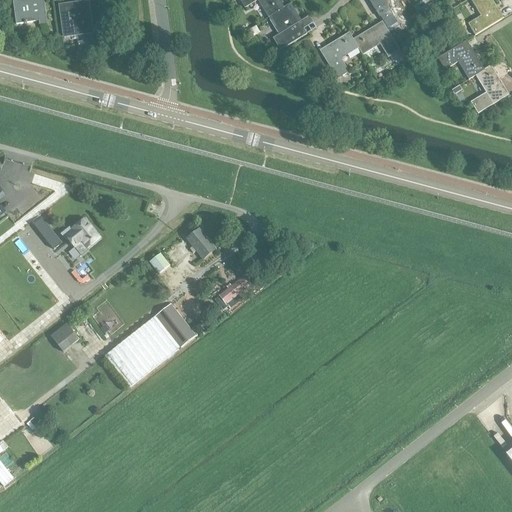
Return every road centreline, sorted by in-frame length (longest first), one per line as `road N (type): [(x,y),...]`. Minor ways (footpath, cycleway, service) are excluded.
road 1 (secondary): [(511,210),(165,116)]
road 2 (unclassified): [(252,220),(0,145)]
road 3 (unknown): [(0,354),(191,197)]
road 4 (unclassified): [(351,490),(511,370)]
road 5 (secondary): [(165,116),(0,72)]
